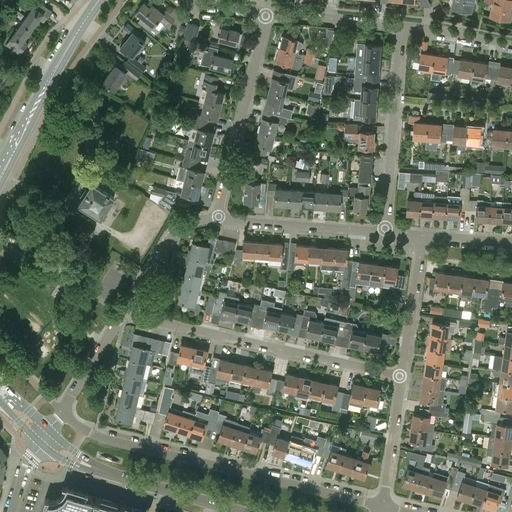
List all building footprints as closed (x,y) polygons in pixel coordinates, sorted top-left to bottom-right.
[(453,0),(451,8),(462,11),(464,2),(463,2),(463,0),(453,0)] [(473,0),(463,0),(463,2),(464,2),(462,11),(470,12),(473,0)] [(489,16),(500,19),(503,8),(502,7),(503,2),(505,3),(505,0),(484,0),(484,1),(493,3),(489,16)] [(511,0),(505,0),(505,3),(503,2),(502,7),(503,8),(500,19),(509,21),(511,8),(511,7),(511,0)] [(38,1),(23,23),(32,30),(39,19),(44,23),(52,11),(38,1)] [(159,31),(166,23),(169,26),(175,19),(165,11),(163,14),(152,5),(150,8),(145,3),(137,12),(142,16),(138,22),(154,35),(158,30),(159,31)] [(32,30),(23,23),(7,45),(21,55),(28,44),(24,41),(32,30)] [(199,26),(188,23),(183,38),(195,42),(199,26)] [(223,23),(221,27),(218,41),(235,46),(239,32),(229,30),(231,25),(223,23)] [(125,62),(140,74),(146,67),(132,57),(144,41),(133,32),(135,30),(128,24),(123,29),(130,34),(119,48),(130,56),(125,62)] [(284,35),(280,48),(299,53),(300,48),(302,47),(303,45),(303,43),(302,42),(298,41),(298,39),(284,35)] [(331,53),(338,54),(339,42),(332,41),(331,53)] [(418,69),(431,71),(434,54),(426,53),(427,42),(422,41),(419,58),(413,57),(412,66),(418,67),(418,69)] [(365,44),(364,58),(380,60),(381,46),(365,44)] [(201,66),(209,68),(229,73),(232,60),(216,55),(218,49),(204,46),(203,52),(204,53),(201,66)] [(302,54),(299,53),(280,48),(276,62),(290,66),(299,69),(301,58),(302,58),(303,55),(302,55),(302,54)] [(307,48),(305,55),(313,57),(313,56),(314,51),(314,50),(307,48)] [(177,53),(173,60),(179,63),(183,56),(177,53)] [(447,56),(434,54),(431,71),(445,73),(446,66),(453,67),(454,61),(447,60),(447,56)] [(305,55),(304,62),(311,64),(313,57),(305,55)] [(380,60),(364,58),(363,72),(364,72),(363,79),(378,80),(380,60)] [(460,62),(454,61),(453,67),(459,68),(457,75),(471,78),(474,60),(460,58),(460,62)] [(140,74),(125,62),(125,63),(124,61),(120,66),(112,60),(106,67),(112,71),(103,82),(114,90),(127,72),(136,80),(140,74)] [(474,60),(471,78),(470,84),(478,85),(480,84),(481,79),(484,80),(485,72),(492,73),(494,63),(487,61),(487,63),(474,60)] [(500,64),(494,63),(492,73),(498,74),(497,82),(511,84),(511,75),(511,66),(500,65),(500,64)] [(270,92),(284,96),(287,82),(285,81),(287,72),(275,69),(272,80),(273,80),(270,92)] [(204,102),(220,107),(224,93),(215,91),(218,77),(205,73),(201,88),(207,89),(204,102)] [(378,80),(363,79),(355,78),(354,90),(362,90),(361,100),(376,101),(378,80)] [(318,101),(320,93),(310,91),(308,99),(318,101)] [(266,105),(264,112),(279,116),(284,96),(270,92),(266,105)] [(376,101),(361,100),(355,99),(354,119),(374,120),(376,101)] [(190,120),(193,121),(206,124),(208,117),(217,120),(220,107),(204,102),(201,115),(192,113),(190,120)] [(312,104),(310,113),(316,115),(318,106),(312,104)] [(287,118),(279,116),(264,112),(262,119),(259,132),(274,135),(277,123),(285,125),(287,118)] [(413,139),(426,140),(428,123),(419,122),(420,116),(414,115),(408,115),(407,124),(414,124),(413,139)] [(197,129),(194,142),(211,146),(214,133),(204,130),(206,124),(193,121),(192,127),(197,129)] [(448,124),(428,123),(426,140),(426,146),(433,147),(434,140),(440,141),(440,138),(447,139),(448,124)] [(344,138),(353,139),(360,140),(359,147),(373,149),(373,142),(372,142),(373,133),(360,132),(360,133),(358,133),(358,125),(345,124),(344,138)] [(467,126),(448,124),(447,139),(453,139),(453,142),(457,142),(457,149),(465,149),(466,143),(467,126)] [(481,127),(467,126),(466,143),(479,144),(479,142),(486,142),(487,129),(481,129),(481,127)] [(494,130),(487,129),(486,142),(492,143),(492,145),(497,146),(497,150),(503,151),(504,146),(506,146),(507,129),(494,128),(494,130)] [(270,149),(274,135),(259,132),(256,145),(255,145),(253,152),(265,155),(267,148),(270,149)] [(186,148),(183,160),(196,163),(198,157),(207,159),(211,146),(194,142),(192,149),(186,148)] [(141,149),(138,160),(144,162),(145,156),(146,157),(152,158),(153,153),(141,149)] [(266,167),(268,160),(255,156),(253,164),(266,167)] [(176,179),(184,181),(200,185),(204,172),(194,170),(196,163),(183,160),(182,167),(179,166),(176,179)] [(297,160),(296,166),(308,169),(309,163),(299,160),(297,160)] [(435,161),(434,169),(443,170),(444,162),(435,161)] [(476,162),(475,171),(483,172),(484,163),(476,162)] [(492,173),(493,165),(485,165),(484,172),(492,173)] [(437,170),(436,182),(448,183),(449,171),(437,170)] [(410,172),(410,173),(409,182),(421,183),(422,173),(410,172)] [(473,173),(472,181),(472,185),(479,185),(480,173),(473,173)] [(372,183),(372,176),(360,175),(359,182),(372,183)] [(499,186),(505,187),(505,180),(504,179),(504,176),(493,175),(492,179),(500,180),(499,186)] [(136,185),(138,178),(130,176),(129,183),(136,185)] [(197,198),(200,185),(184,181),(182,188),(179,187),(176,189),(175,193),(153,187),(152,194),(162,197),(159,203),(172,212),(176,205),(175,200),(176,193),(197,198)] [(92,183),(79,203),(100,218),(101,217),(103,218),(110,208),(107,207),(114,197),(92,183)] [(265,197),(266,190),(267,183),(259,183),(259,184),(245,183),(244,202),(257,204),(258,196),(265,197)] [(275,205),(287,206),(288,190),(276,189),(276,184),(269,184),(269,194),(276,195),(275,205)] [(348,186),(348,189),(347,196),(354,196),(353,211),(365,212),(366,202),(368,202),(370,186),(358,185),(358,187),(348,186)] [(465,210),(466,200),(469,200),(470,188),(460,187),(459,197),(448,196),(446,218),(459,219),(460,210),(465,210)] [(347,200),(347,196),(348,189),(341,189),(340,194),(327,193),(326,209),(339,210),(340,199),(347,200)] [(301,191),(288,190),(287,206),(300,207),(301,191)] [(314,192),(301,191),(300,207),(313,208),(314,192)] [(420,216),(421,201),(422,191),(414,191),(414,200),(407,200),(406,215),(420,216)] [(433,217),(435,195),(434,195),(434,202),(427,201),(428,192),(422,191),(421,201),(420,216),(433,217)] [(327,193),(314,192),(313,208),(326,209),(327,193)] [(435,195),(433,217),(446,218),(448,196),(435,195)] [(489,221),(490,206),(477,205),(477,201),(472,200),(471,210),(471,211),(476,211),(476,220),(489,221)] [(490,206),(489,221),(502,222),(503,202),(495,201),(495,203),(490,202),(490,206)] [(511,222),(511,207),(511,202),(503,202),(502,222),(511,222)] [(220,250),(222,240),(216,238),(214,245),(213,250),(220,251),(220,250)] [(220,250),(220,251),(226,253),(229,241),(222,240),(220,250)] [(229,241),(226,253),(233,254),(235,243),(229,241)] [(242,255),(255,257),(256,242),(243,241),(242,249),(237,249),(233,264),(241,265),(242,255)] [(269,243),(268,262),(268,263),(280,264),(280,269),(287,269),(289,242),(282,241),(282,244),(269,243)] [(269,243),(256,242),(255,257),(255,260),(268,262),(269,243)] [(307,265),(308,261),(309,246),(296,245),(296,242),(291,242),(288,269),(294,270),(295,264),(307,265)] [(211,263),(213,263),(214,258),(212,257),(213,250),(214,245),(208,243),(207,246),(192,243),(190,254),(187,253),(186,257),(211,263)] [(321,247),(309,246),(308,261),(320,262),(321,247)] [(335,248),(321,247),(320,262),(320,269),(333,270),(335,248)] [(350,289),(350,286),(352,269),(353,261),(347,260),(348,249),(335,248),(333,270),(343,271),(341,288),(350,289)] [(188,261),(185,272),(202,276),(204,265),(206,265),(207,267),(211,268),(212,263),(211,263),(186,257),(185,261),(188,261)] [(358,270),(352,269),(350,286),(357,287),(358,277),(364,277),(363,284),(369,285),(372,264),(359,262),(358,270)] [(372,264),(369,285),(377,287),(377,285),(382,286),(383,280),(385,266),(372,264)] [(398,268),(385,266),(383,280),(396,282),(395,286),(405,287),(406,275),(397,274),(398,268)] [(180,282),(179,286),(201,291),(202,291),(205,277),(202,276),(185,272),(183,283),(180,282)] [(446,294),(446,293),(449,274),(436,272),(435,278),(427,277),(426,284),(429,284),(428,287),(434,288),(433,293),(446,294)] [(462,276),(449,274),(446,293),(452,294),(452,290),(460,291),(462,276)] [(462,276),(460,291),(459,296),(466,297),(466,298),(472,299),(475,278),(462,276)] [(488,279),(475,278),(472,299),(479,300),(479,294),(486,295),(484,309),(492,310),(492,307),(495,279),(488,278),(488,279)] [(503,280),(495,279),(492,307),(497,308),(499,296),(507,297),(506,305),(511,306),(511,282),(503,281),(503,280)] [(200,295),(201,291),(179,286),(179,289),(181,290),(178,302),(189,304),(187,310),(199,312),(200,306),(198,303),(195,302),(197,294),(200,295)] [(332,288),(318,286),(318,293),(324,293),(325,297),(331,298),(332,288)] [(220,316),(234,319),(238,304),(239,298),(226,295),(227,293),(219,291),(216,303),(215,303),(212,312),(220,314),(220,316)] [(205,312),(212,313),(214,302),(216,302),(218,296),(209,294),(208,300),(207,300),(205,312)] [(252,307),(238,304),(234,319),(243,321),(242,322),(249,325),(255,327),(260,304),(253,303),(252,307)] [(267,306),(260,304),(255,327),(262,328),(269,328),(270,327),(277,329),(280,313),(266,310),(267,306)] [(430,306),(430,313),(441,314),(442,307),(430,306)] [(444,315),(457,316),(457,309),(445,308),(444,315)] [(304,309),(303,314),(300,327),(306,329),(305,335),(319,338),(323,323),(316,321),(317,315),(315,311),(304,309)] [(457,309),(457,316),(470,318),(470,311),(457,309)] [(295,317),(280,313),(277,329),(291,332),(293,325),(300,327),(303,314),(296,313),(295,317)] [(323,323),(319,338),(334,342),(336,335),(343,337),(346,321),(325,316),(323,323)] [(460,319),(459,326),(475,328),(476,321),(460,319)] [(430,335),(450,338),(451,332),(454,333),(455,322),(445,320),(445,325),(432,323),(430,335)] [(357,323),(346,321),(343,337),(350,339),(348,345),(363,348),(366,333),(358,331),(359,326),(357,323)] [(506,343),(511,344),(511,331),(507,330),(506,337),(499,336),(499,342),(506,343)] [(134,333),(131,345),(137,346),(140,334),(134,333)] [(381,336),(366,333),(363,348),(377,351),(376,352),(383,354),(386,342),(396,344),(398,338),(387,336),(388,334),(381,333),(381,336)] [(146,336),(140,334),(137,346),(143,348),(146,336)] [(430,335),(428,348),(444,351),(450,352),(452,339),(450,338),(430,335)] [(152,337),(146,336),(143,348),(149,349),(152,337)] [(159,339),(152,337),(149,349),(156,351),(159,339)] [(165,340),(159,339),(156,351),(162,353),(165,340)] [(474,352),(480,353),(484,354),(485,346),(481,346),(482,340),(476,339),(474,352)] [(129,360),(146,364),(149,349),(143,348),(137,346),(131,345),(130,349),(132,350),(129,360)] [(177,360),(191,363),(194,348),(181,345),(179,352),(171,350),(168,362),(177,364),(177,360)] [(191,363),(189,370),(202,373),(200,380),(207,381),(208,379),(211,366),(204,365),(207,351),(194,348),(191,363)] [(428,348),(426,361),(442,364),(444,351),(428,348)] [(497,356),(496,368),(511,370),(511,357),(504,356),(497,356)] [(211,366),(208,379),(216,381),(216,379),(228,382),(229,377),(230,377),(234,362),(220,359),(218,368),(211,366)] [(124,371),(123,375),(142,379),(142,378),(145,379),(149,365),(146,364),(129,360),(126,372),(124,371)] [(426,361),(424,374),(440,377),(441,370),(447,371),(448,365),(442,364),(426,361)] [(246,365),(234,362),(230,377),(243,380),(246,365)] [(259,368),(246,365),(243,380),(256,383),(259,368)] [(167,384),(169,376),(172,377),(174,368),(167,366),(163,383),(167,384)] [(267,394),(274,396),(278,379),(271,377),(272,371),(259,368),(256,383),(254,391),(260,393),(261,384),(269,386),(267,394)] [(501,376),(500,382),(511,383),(511,370),(496,368),(493,368),(492,375),(501,376)] [(285,381),(278,379),(274,396),(281,397),(283,389),(289,391),(287,399),(294,401),(296,392),(299,377),(287,374),(285,381)] [(424,374),(423,387),(445,391),(445,390),(438,389),(440,377),(424,374)] [(121,386),(120,389),(139,393),(142,379),(123,375),(123,378),(125,378),(123,387),(121,386)] [(312,380),(299,377),(296,392),(309,395),(312,380)] [(325,383),(312,380),(309,395),(322,398),(325,383)] [(207,382),(205,392),(212,393),(214,383),(207,382)] [(511,383),(500,382),(498,395),(511,396),(511,383)] [(339,412),(340,408),(344,392),(337,390),(338,386),(325,383),(322,398),(334,401),(332,410),(339,412)] [(351,394),(344,392),(340,408),(348,410),(350,399),(363,402),(367,387),(354,384),(351,394)] [(164,386),(163,392),(161,399),(169,401),(174,388),(164,386)] [(367,387),(363,402),(363,404),(379,408),(382,396),(378,395),(379,390),(367,387)] [(443,403),(445,391),(423,387),(421,400),(431,402),(429,409),(445,412),(446,403),(443,403)] [(117,400),(117,404),(135,408),(139,393),(120,389),(119,392),(121,393),(119,401),(117,400)] [(226,397),(238,400),(240,393),(228,390),(226,397)] [(192,392),(190,397),(199,400),(201,394),(192,392)] [(511,410),(511,408),(511,396),(498,395),(497,408),(511,410)] [(155,413),(135,408),(117,404),(116,407),(118,408),(115,419),(132,423),(134,415),(143,417),(142,420),(146,421),(146,422),(153,424),(155,413)] [(306,408),(304,415),(315,417),(316,413),(311,412),(311,409),(306,408)] [(447,418),(448,412),(445,412),(429,409),(428,415),(447,418)] [(163,427),(176,431),(181,415),(168,411),(163,427)] [(206,424),(193,419),(188,435),(201,439),(205,427),(213,430),(218,413),(213,412),(212,416),(209,415),(206,424)] [(218,413),(213,430),(220,432),(218,440),(230,444),(238,422),(226,418),(227,416),(218,413)] [(427,430),(431,431),(434,431),(435,425),(428,423),(429,417),(414,414),(412,428),(427,430)] [(492,436),(511,438),(511,427),(511,425),(506,425),(507,417),(499,416),(486,414),(485,422),(494,423),(492,436)] [(193,419),(181,415),(176,431),(188,435),(193,419)] [(249,426),(238,422),(230,444),(243,448),(247,433),(249,426)] [(273,425),(271,431),(267,443),(274,445),(272,453),(285,457),(290,441),(278,438),(281,427),(273,425)] [(429,443),(431,431),(427,430),(412,428),(410,441),(425,443),(429,443)] [(260,437),(247,433),(243,448),(255,452),(259,440),(267,443),(271,431),(262,429),(260,437)] [(361,437),(363,437),(362,442),(368,443),(369,438),(377,440),(378,434),(363,431),(361,437)] [(488,449),(494,450),(509,452),(511,438),(492,436),(490,436),(488,449)] [(315,449),(302,445),(297,461),(310,465),(313,454),(321,456),(326,440),(318,437),(315,449)] [(332,442),(326,440),(321,456),(328,459),(326,466),(339,470),(344,455),(346,448),(340,446),(338,453),(329,450),(332,442)] [(302,445),(290,441),(285,457),(297,461),(302,445)] [(361,460),(356,459),(352,474),(364,478),(369,463),(367,462),(370,453),(364,450),(361,460)] [(408,468),(403,484),(415,488),(422,466),(426,455),(407,450),(406,456),(419,460),(415,471),(408,468)] [(507,465),(509,452),(494,450),(492,463),(507,465)] [(457,461),(459,455),(448,452),(446,458),(455,460),(457,461)] [(356,459),(344,455),(339,470),(352,474),(356,459)] [(462,455),(460,462),(471,464),(473,458),(462,455)] [(422,466),(415,488),(428,492),(433,476),(428,475),(429,471),(430,468),(422,466)] [(433,476),(428,492),(440,496),(443,487),(451,489),(457,470),(458,470),(458,468),(451,466),(448,477),(434,472),(433,476)] [(457,470),(451,489),(458,492),(457,496),(470,501),(475,485),(463,481),(465,473),(458,470),(457,470)] [(495,473),(493,479),(504,481),(505,475),(495,473)] [(475,485),(470,501),(482,505),(487,489),(489,484),(477,480),(475,485)] [(487,489),(482,505),(495,509),(497,501),(500,502),(504,489),(489,484),(490,483),(489,483),(489,484),(487,489)] [(148,511),(149,511),(94,495),(66,487),(64,491),(58,489),(51,492),(49,499),(45,498),(40,511),(148,511)]
